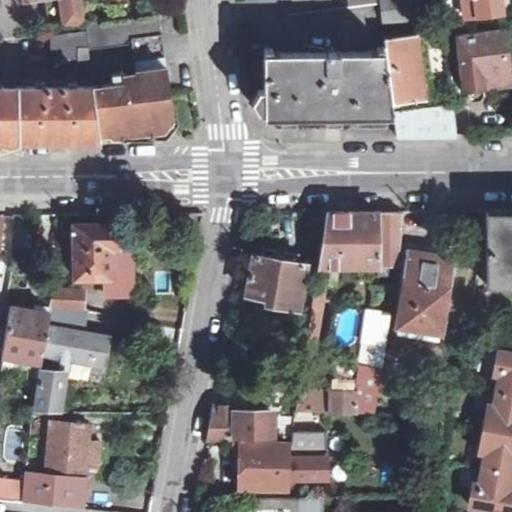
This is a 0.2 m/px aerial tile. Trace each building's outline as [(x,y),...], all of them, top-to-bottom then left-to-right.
[(45,0),(51,35),(86,32),(85,22),(82,0),(45,0)] [(408,18),(406,0),(381,0),(384,20),(408,18)] [(501,0),(456,0),(458,11),(461,10),(462,16),(503,11),(501,0)] [(160,12),(85,22),(86,32),(89,48),(134,42),(137,70),(167,66),(163,37),(160,12)] [(406,22),(383,23),(384,36),(407,33),(406,22)] [(473,23),(453,26),(455,35),(470,33),(475,33),(473,23)] [(475,33),(470,33),(455,35),(463,86),(465,86),(467,95),(467,96),(485,93),(483,82),(511,78),(505,29),(475,33)] [(424,95),(415,31),(407,33),(384,36),(386,51),(392,100),(424,95)] [(86,32),(51,35),(52,62),(90,61),(89,48),(86,32)] [(386,51),(264,52),(265,112),(266,112),(326,111),(333,111),(340,111),(341,111),(394,110),(393,106),(392,100),(386,51)] [(115,83),(94,86),(99,132),(109,132),(113,135),(123,134),(124,137),(137,137),(154,137),(155,129),(164,129),(173,116),(167,66),(137,70),(138,73),(126,74),(125,72),(113,73),(115,83)] [(0,138),(55,139),(100,138),(99,132),(94,86),(66,85),(66,81),(50,78),(50,86),(0,86),(0,138)] [(397,136),(457,135),(453,104),(394,110),(397,136)] [(511,210),(487,211),(487,286),(511,285),(511,210)] [(323,240),(311,320),(305,355),(316,357),(328,263),(379,264),(374,295),(393,298),(401,246),(402,211),(386,211),(378,211),(360,211),(345,212),(327,211),(323,240)] [(32,246),(33,214),(15,214),(15,247),(32,246)] [(74,224),(75,276),(108,275),(109,293),(135,293),(134,273),(132,273),(130,245),(118,245),(116,222),(103,223),(74,224)] [(282,299),(300,302),(306,261),(299,260),(300,253),(282,250),(264,247),(263,256),(254,254),(247,293),(282,299)] [(411,252),(400,324),(442,329),(453,257),(432,255),(411,252)] [(0,295),(7,296),(12,273),(0,273),(0,274),(0,295)] [(54,288),(50,306),(85,306),(86,291),(54,288)] [(50,311),(11,305),(2,356),(41,362),(50,311)] [(51,412),(52,406),(63,406),(70,358),(83,362),(84,359),(95,362),(95,360),(107,363),(111,340),(87,337),(62,332),(65,308),(50,306),(50,311),(41,362),(40,368),(45,369),(38,406),(34,407),(33,413),(51,412)] [(86,312),(65,308),(62,332),(87,337),(90,321),(86,312)] [(382,368),(391,311),(367,308),(359,364),(382,368)] [(511,511),(511,351),(500,352),(496,368),(500,369),(493,410),(489,409),(482,446),(486,447),(478,488),(474,487),(471,506),(506,511),(511,511)] [(305,355),(303,367),(304,369),(301,384),(297,411),(375,412),(382,368),(359,364),(333,360),(328,391),(311,390),(316,357),(305,355)] [(496,368),(489,409),(493,410),(500,369),(496,368)] [(245,437),(275,437),(273,415),(256,415),(247,416),(235,416),(234,406),(214,406),(209,438),(245,437)] [(247,416),(256,415),(255,408),(247,408),(247,416)] [(275,437),(293,437),(293,432),(296,414),(273,415),(275,437)] [(296,414),(293,432),(354,433),(355,415),(296,414)] [(83,507),(87,466),(99,466),(102,441),(90,440),(91,424),(52,421),(46,474),(35,473),(35,466),(25,465),(23,483),(21,500),(83,507)] [(235,442),(234,471),(243,471),(242,486),(277,487),(287,488),(288,442),(279,443),(243,442),(235,442)] [(474,487),(478,488),(486,447),(482,446),(474,487)] [(23,483),(0,481),(0,497),(21,500),(23,483)] [(255,498),(255,511),(322,511),(322,498),(255,498)]
